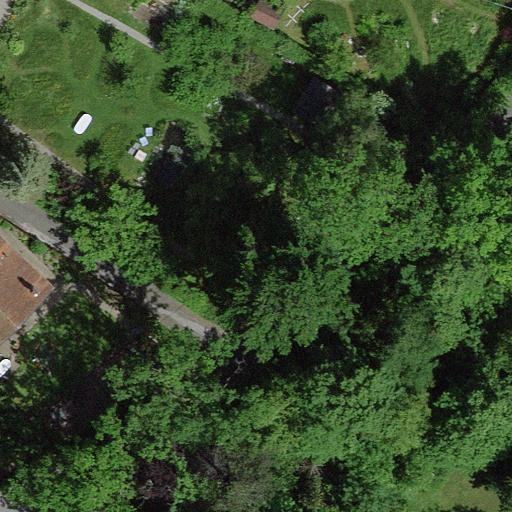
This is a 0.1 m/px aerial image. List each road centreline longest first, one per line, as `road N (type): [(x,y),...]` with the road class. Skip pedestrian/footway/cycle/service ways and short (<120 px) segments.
road 1 (residential): [(511,114),(374,258),(245,358)]
road 2 (residential): [(245,358),(0,193)]
road 3 (residential): [(245,358),(9,511)]
